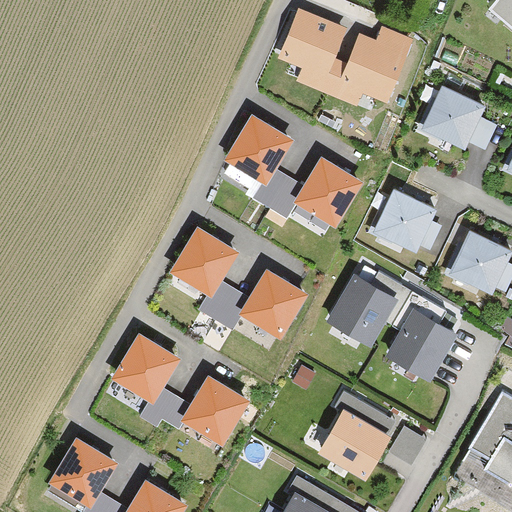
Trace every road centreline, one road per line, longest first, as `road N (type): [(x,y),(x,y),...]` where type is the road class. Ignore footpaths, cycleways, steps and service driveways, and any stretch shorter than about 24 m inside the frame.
road 1 (residential): [(292,0),(72,419)]
road 2 (residential): [(489,338),(399,511)]
